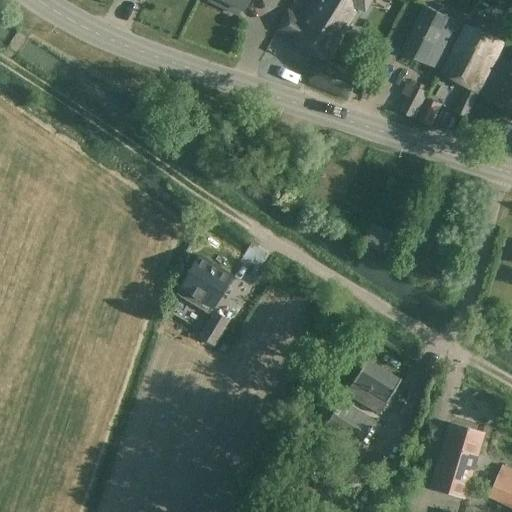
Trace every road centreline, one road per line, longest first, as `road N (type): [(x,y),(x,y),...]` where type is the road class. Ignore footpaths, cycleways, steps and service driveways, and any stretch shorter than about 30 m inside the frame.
road 1 (secondary): [(348,127),(163,60),(42,0)]
road 2 (secondary): [(511,171),(348,127)]
road 3 (residential): [(418,1),(348,127)]
